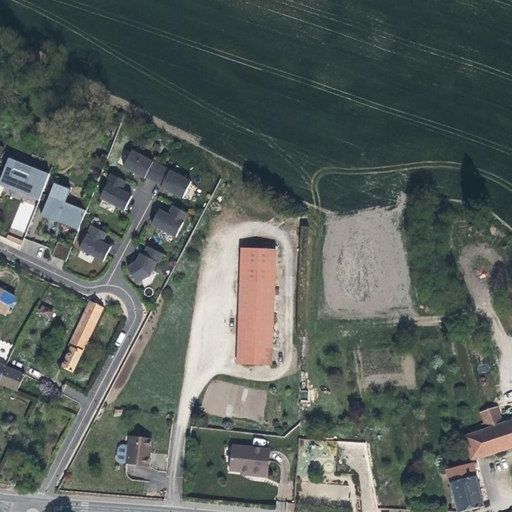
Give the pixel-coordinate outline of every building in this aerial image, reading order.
[(154,181),(162,166),(132,151),(123,167),(134,173),(145,178),(145,177),(154,181)] [(43,188),(49,174),(9,158),(3,173),(0,180),(0,182),(40,198),(40,196),(41,193),(43,188)] [(183,198),(191,181),(162,166),(154,181),(162,185),(161,187),(168,190),(183,198)] [(132,196),(121,190),(126,181),(111,174),(107,183),(108,183),(100,198),(125,210),(126,207),(129,201),(132,196)] [(40,198),(0,182),(0,185),(15,192),(38,201),(39,199),(40,198)] [(87,210),(65,202),(70,189),(54,183),(49,196),(49,197),(47,201),(41,216),(58,223),(59,218),(80,226),(87,210)] [(49,197),(49,196),(41,193),(40,196),(40,198),(39,199),(47,201),(49,197)] [(176,237),(188,213),(173,206),(168,214),(159,210),(157,214),(152,224),(176,237)] [(80,226),(59,218),(58,223),(66,226),(79,231),(80,226)] [(104,261),(112,246),(105,243),(103,242),(107,233),(92,225),(80,249),(104,261)] [(8,234),(6,238),(20,245),(22,240),(8,234)] [(66,262),(72,247),(58,242),(52,256),(66,262)] [(159,263),(164,254),(148,246),(144,255),(141,254),(140,256),(137,262),(128,268),(138,283),(151,275),(157,262),(159,263)] [(278,249),(243,247),(237,355),(236,364),(272,366),(278,249)] [(72,293),(82,297),(85,291),(75,286),(72,293)] [(15,298),(0,289),(0,310),(6,314),(15,298)] [(54,307),(46,302),(41,312),(49,316),(54,307)] [(97,322),(104,308),(94,303),(72,348),(75,350),(70,361),(66,368),(73,372),(86,345),(88,346),(90,343),(88,342),(97,322)] [(0,383),(18,391),(24,374),(18,371),(6,366),(4,371),(3,371),(0,379),(0,383)] [(479,426),(481,432),(503,424),(498,408),(481,414),(485,424),(479,426)] [(472,460),(473,461),(478,460),(511,448),(511,421),(503,424),(481,432),(465,437),(471,456),(472,460)] [(150,451),(151,441),(129,439),(126,465),(149,467),(149,458),(147,458),(148,451),(150,451)] [(361,448),(361,443),(344,442),(342,463),(358,464),(362,464),(363,448),(361,448)] [(252,472),(251,475),(266,477),(269,450),(233,446),(231,471),(243,472),(246,472),(252,472)] [(448,472),(458,511),(463,511),(482,507),(485,507),(473,461),(466,464),(466,466),(448,472)]
